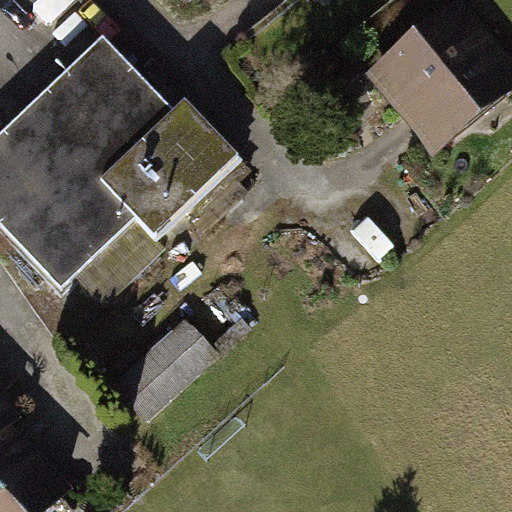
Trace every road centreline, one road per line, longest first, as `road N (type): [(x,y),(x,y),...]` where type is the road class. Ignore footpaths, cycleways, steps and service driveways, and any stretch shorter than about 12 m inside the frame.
road 1 (residential): [(130,0),(298,185)]
road 2 (residential): [(0,295),(99,442)]
